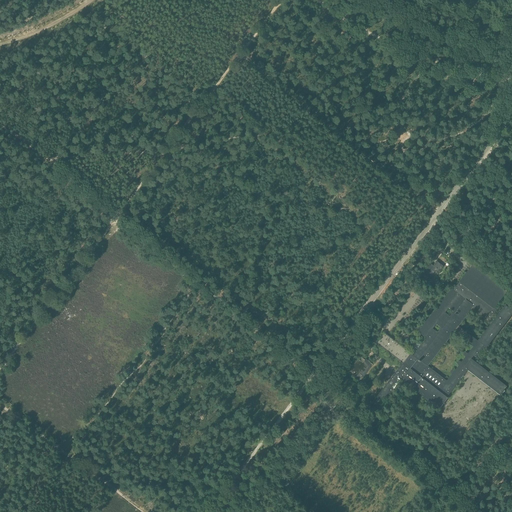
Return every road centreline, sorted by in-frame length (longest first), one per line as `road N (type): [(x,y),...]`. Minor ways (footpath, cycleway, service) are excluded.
road 1 (track): [(280,0),(0,367)]
road 2 (track): [(45,156),(312,375)]
road 3 (unclassified): [(355,321),(511,117)]
road 4 (track): [(207,511),(355,321)]
road 5 (track): [(317,0),(380,38),(504,81)]
road 6 (track): [(390,175),(241,52)]
road 7 (track): [(143,511),(0,405)]
road 8 (track): [(511,271),(390,175)]
